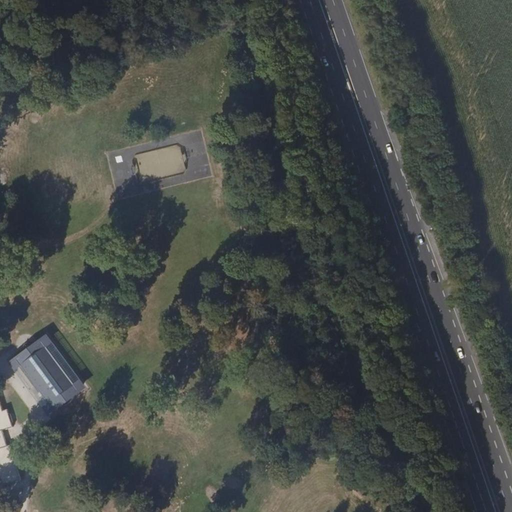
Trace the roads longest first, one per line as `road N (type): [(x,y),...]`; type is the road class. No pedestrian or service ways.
road 1 (trunk): [(309,0),(486,511)]
road 2 (trunk): [(511,511),(337,0)]
